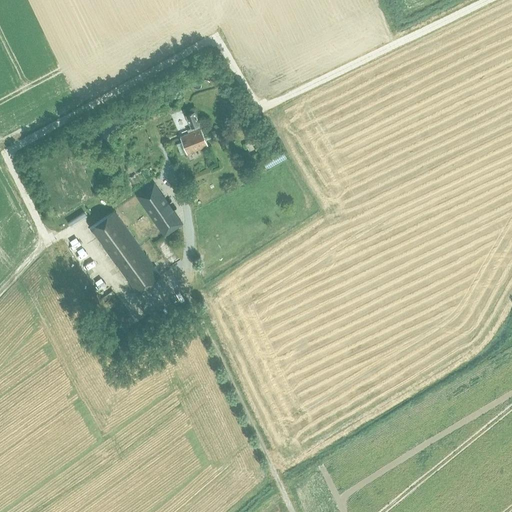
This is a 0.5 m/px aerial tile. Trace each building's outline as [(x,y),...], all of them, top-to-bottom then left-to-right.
[(180,137),(187,153),(208,145),(201,128),(193,108),(187,110),(187,111),(185,112),(191,128),(187,130),(189,133),(180,137)] [(167,181),(172,179),(166,169),(161,171),(167,181)] [(136,195),(165,236),(183,224),(154,182),(136,195)] [(74,219),(89,208),(85,203),(70,213),(74,219)] [(90,227),(137,292),(161,276),(114,210),(90,227)] [(105,303),(118,321),(128,313),(115,295),(105,303)]
